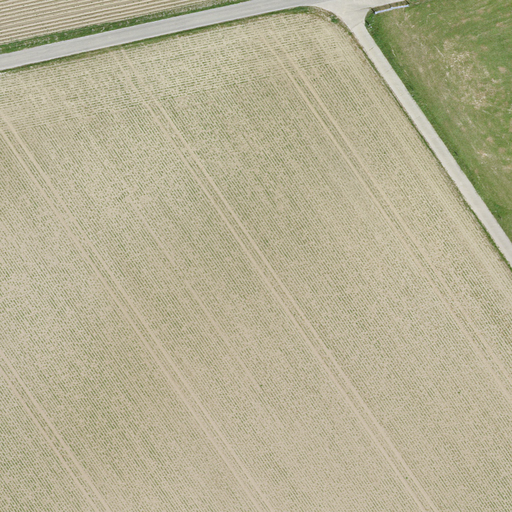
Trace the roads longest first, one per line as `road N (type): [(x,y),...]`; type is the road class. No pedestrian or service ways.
road 1 (track): [(334,0),(511,263)]
road 2 (unclassified): [(0,59),(280,0)]
